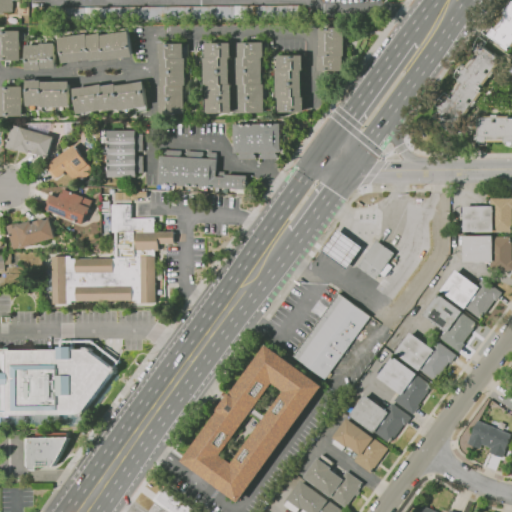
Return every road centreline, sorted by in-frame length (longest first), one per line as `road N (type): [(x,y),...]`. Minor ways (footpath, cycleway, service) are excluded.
road 1 (primary): [(85,511),(275,245)]
road 2 (residential): [(511,335),(382,511)]
road 3 (primary): [(353,163),(426,62),(433,25)]
road 4 (primary): [(433,25),(404,38),(327,143)]
road 5 (tertiary): [(511,168),(373,170),(353,163)]
